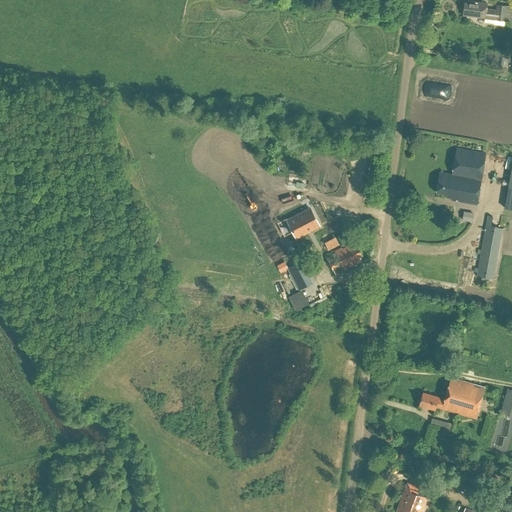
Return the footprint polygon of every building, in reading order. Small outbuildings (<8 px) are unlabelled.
[(484,19),(486,4),(467,2),(466,4),(464,3),(462,16),(484,19)] [(511,7),(496,5),(494,20),(511,23),(511,19),(511,7)] [(450,199),(450,200),(475,205),(484,154),(455,149),(451,174),(439,172),(436,193),(445,195),(445,198),(450,199)] [(311,208),(287,221),(296,237),(319,225),(311,208)] [(461,211),(460,220),(472,221),(473,212),(461,211)] [(493,279),(499,228),(495,227),(496,223),(485,222),(485,226),(482,226),(475,277),(480,277),(480,280),(488,281),(489,278),(493,279)] [(327,249),(338,244),(334,236),(323,241),(327,249)] [(335,273),(362,262),(354,243),(341,249),(340,246),(325,252),(335,273)] [(299,289),(312,282),(301,260),(297,262),(296,259),(299,257),(297,253),(284,260),(288,268),(284,270),(292,286),(296,284),(299,289)] [(287,295),(293,309),(307,303),(301,289),(287,295)] [(421,392),(417,405),(435,410),(435,407),(475,418),(483,388),(449,378),(443,400),(437,398),(437,396),(421,392)] [(511,390),(507,389),(500,413),(511,416),(511,390)] [(408,486),(397,511),(422,511),(428,500),(418,496),(420,491),(408,486)]
